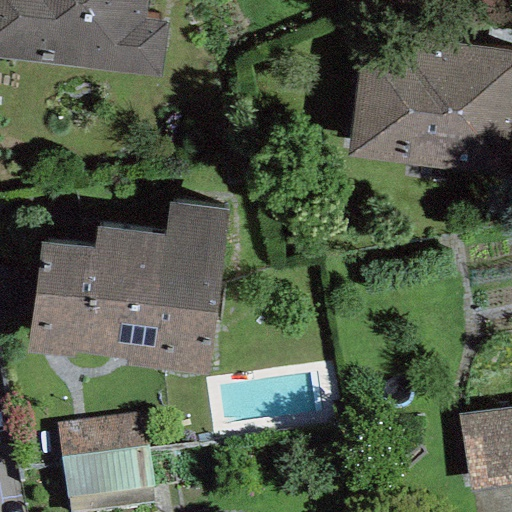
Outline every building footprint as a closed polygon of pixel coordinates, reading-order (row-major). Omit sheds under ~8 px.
[(0,0),(0,56),(161,77),(168,23),(144,20),(146,0),(0,0)] [(509,176),(511,155),(511,50),(361,30),(344,153),(509,176)] [(230,210),(170,202),(166,234),(96,225),(94,246),(41,240),(27,352),(73,357),(74,351),(129,358),(129,364),(209,374),(230,210)] [(511,410),(461,418),(471,489),(511,483),(511,410)] [(143,411),(55,423),(67,511),(81,511),(156,502),(143,411)]
